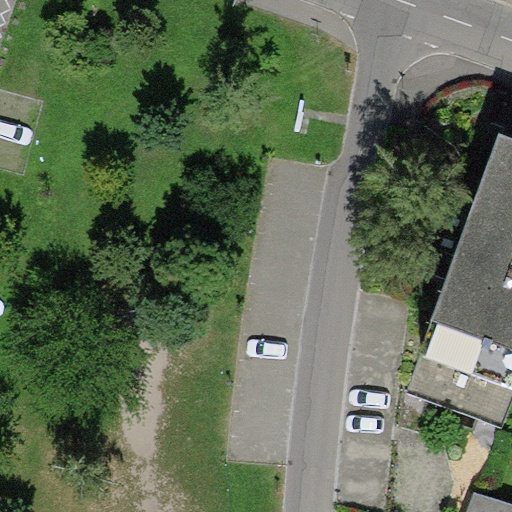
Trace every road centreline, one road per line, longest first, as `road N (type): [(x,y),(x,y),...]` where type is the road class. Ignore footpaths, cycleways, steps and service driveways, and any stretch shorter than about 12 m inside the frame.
road 1 (residential): [(379,0),(310,500)]
road 2 (residential): [(398,0),(511,40)]
